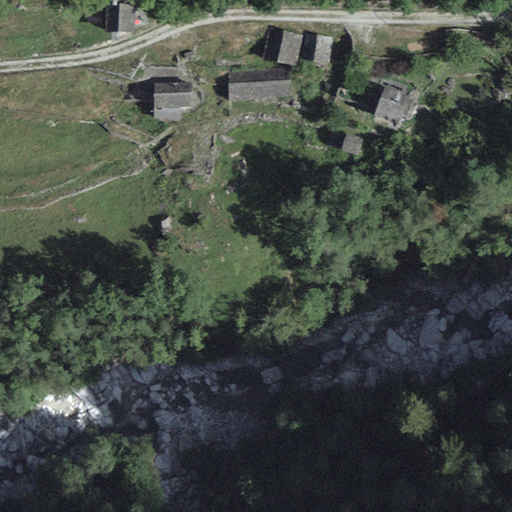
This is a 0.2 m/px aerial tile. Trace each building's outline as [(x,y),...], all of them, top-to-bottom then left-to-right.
[(146,0),(123,0),(123,17),(145,18),(146,0)] [(296,37),(272,32),(266,60),(291,65),(296,37)] [(307,38),(303,65),(323,68),(327,41),(307,38)] [(287,81),(230,83),(230,105),(288,103),(287,81)] [(188,87),(157,88),(157,115),(175,115),(175,104),(188,104),(188,87)] [(408,104),(385,97),(378,120),(401,127),(408,104)]
